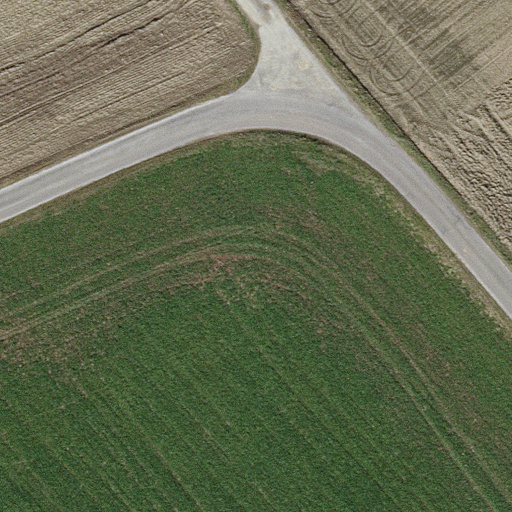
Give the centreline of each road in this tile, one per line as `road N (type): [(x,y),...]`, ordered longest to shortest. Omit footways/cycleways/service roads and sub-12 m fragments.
road 1 (track): [(511,283),(266,0)]
road 2 (track): [(0,194),(315,56)]
